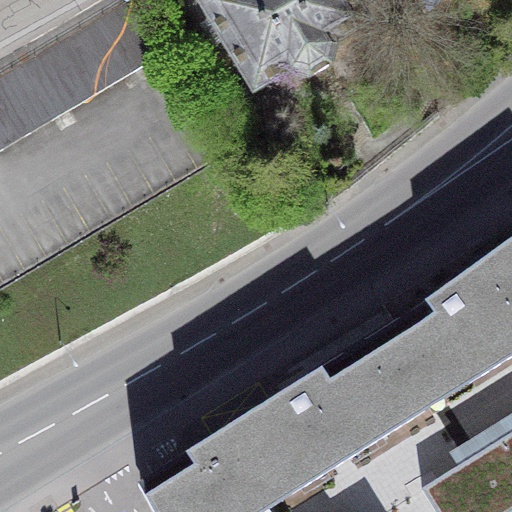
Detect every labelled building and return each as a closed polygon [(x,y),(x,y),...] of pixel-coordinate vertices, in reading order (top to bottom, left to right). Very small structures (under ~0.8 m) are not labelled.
[(23,63),(55,118),(161,55),(128,0),(23,63)] [(200,0),(254,91),(289,70),(309,78),(330,65),(333,44),(367,23),(353,0),(200,0)] [(420,0),(427,9),(439,0),(420,0)] [(0,150),(55,118),(23,63),(0,76),(0,150)] [(511,511),(511,242),(138,486),(152,511),(511,511)]
